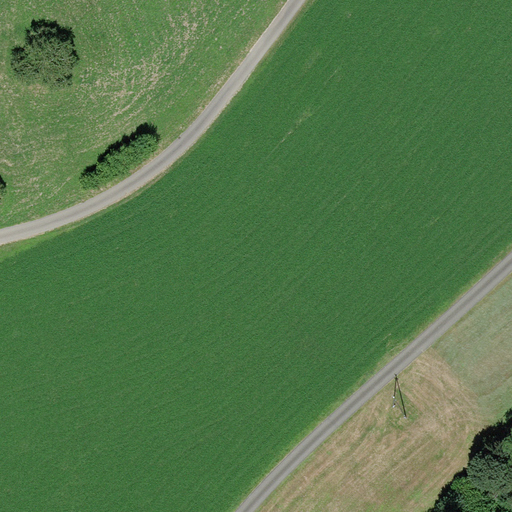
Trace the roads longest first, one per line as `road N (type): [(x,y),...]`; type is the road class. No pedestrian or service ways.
road 1 (track): [(0,238),(114,199),(182,149),(303,0)]
road 2 (unclassified): [(511,261),(243,511)]
